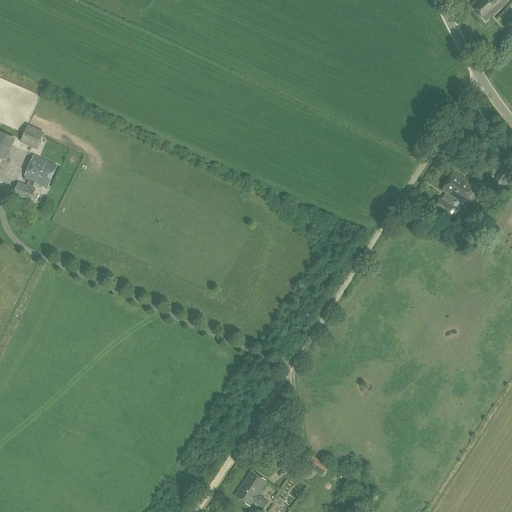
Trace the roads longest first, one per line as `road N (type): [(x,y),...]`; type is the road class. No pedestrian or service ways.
road 1 (track): [(290,367),(476,78)]
road 2 (track): [(197,511),(290,367)]
road 3 (tertiary): [(511,123),(476,78),(437,0)]
